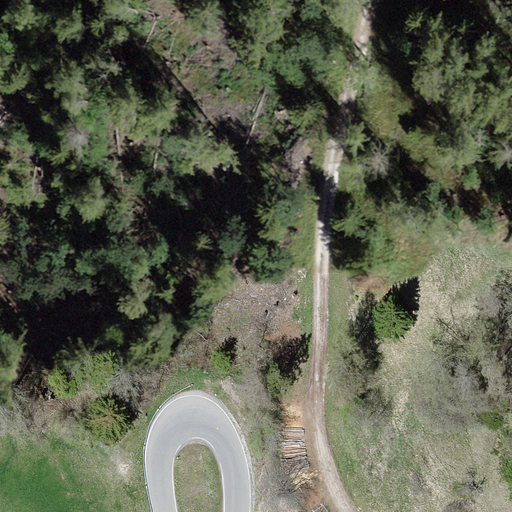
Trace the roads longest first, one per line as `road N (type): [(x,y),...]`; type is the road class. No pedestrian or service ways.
road 1 (track): [(348,511),(324,462),(311,379),(319,232),(360,0)]
road 2 (tertiary): [(166,511),(169,437),(197,416),(209,416),(216,427),(232,511)]
